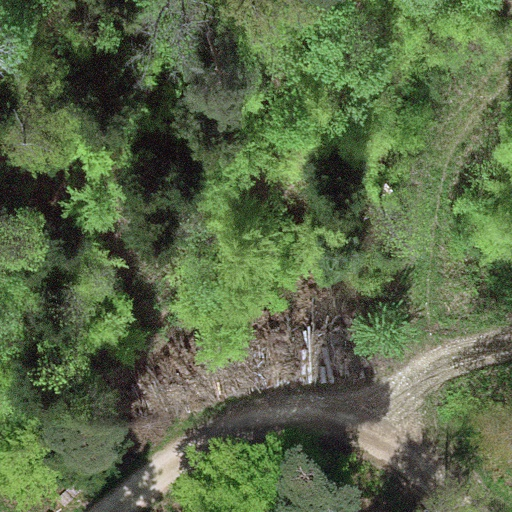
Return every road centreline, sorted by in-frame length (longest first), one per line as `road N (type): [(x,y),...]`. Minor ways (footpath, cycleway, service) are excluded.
road 1 (track): [(452,511),(334,379),(199,439),(106,511)]
road 2 (track): [(429,352),(415,301),(425,207),(472,111),(511,66)]
road 3 (track): [(511,341),(429,352),(334,379)]
